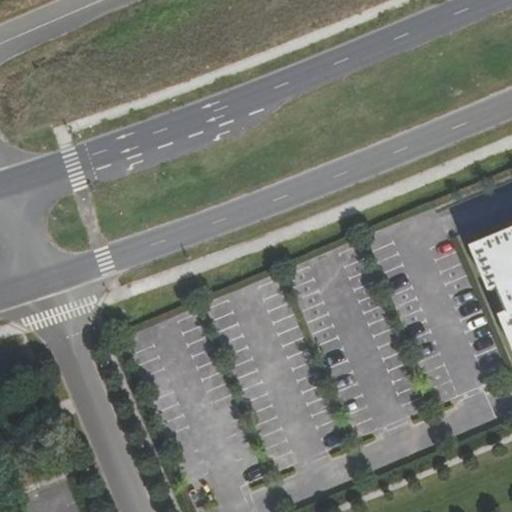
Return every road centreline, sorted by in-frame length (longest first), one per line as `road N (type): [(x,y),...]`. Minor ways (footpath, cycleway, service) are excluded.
road 1 (secondary): [(490,0),(200,121),(11,183)]
road 2 (secondary): [(40,276),(511,99)]
road 3 (unclassified): [(138,511),(40,276)]
